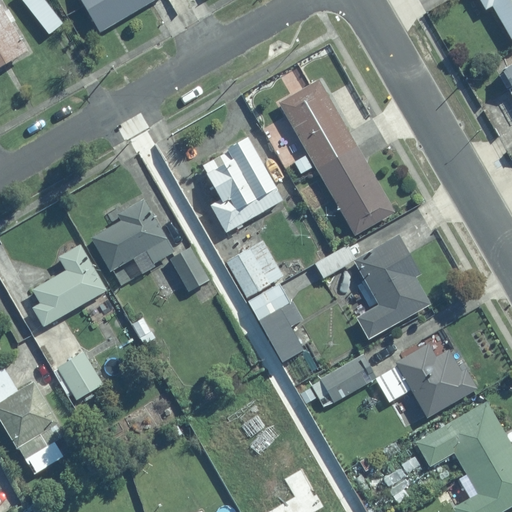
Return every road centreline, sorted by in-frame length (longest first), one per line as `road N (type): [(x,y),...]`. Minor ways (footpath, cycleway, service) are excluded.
road 1 (residential): [(0,177),(304,0)]
road 2 (residential): [(511,259),(363,0)]
